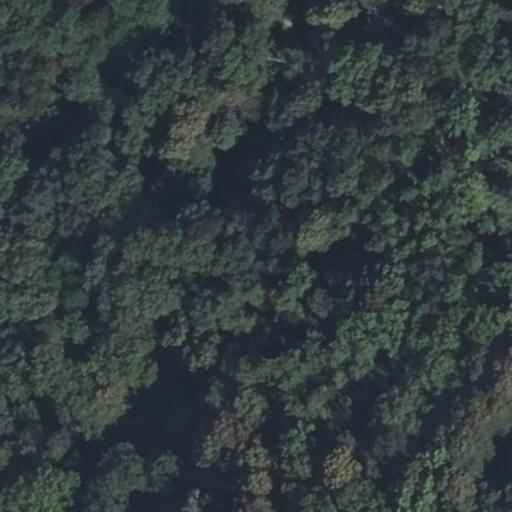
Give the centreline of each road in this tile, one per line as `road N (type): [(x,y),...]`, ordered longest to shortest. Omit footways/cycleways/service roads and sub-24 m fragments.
road 1 (tertiary): [(306,0),(276,66),(238,191),(149,400),(83,511)]
road 2 (track): [(405,511),(511,387)]
